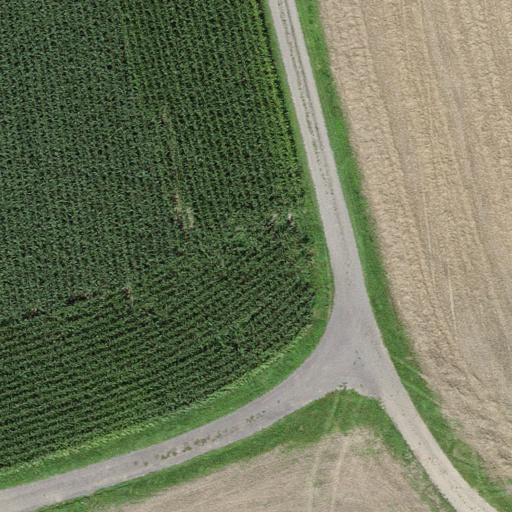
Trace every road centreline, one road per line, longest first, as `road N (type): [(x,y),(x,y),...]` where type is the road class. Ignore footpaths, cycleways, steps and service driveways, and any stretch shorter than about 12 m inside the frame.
road 1 (track): [(288,0),(372,349),(282,396),(0,504)]
road 2 (track): [(372,349),(453,488),(480,511)]
